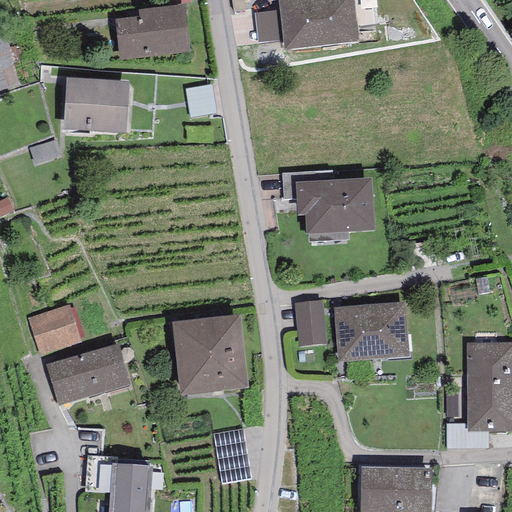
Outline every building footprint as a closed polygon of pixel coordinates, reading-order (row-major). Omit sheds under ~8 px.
[(284,50),(359,41),(353,0),(277,0),(279,11),(283,40),(284,50)] [(190,52),(185,4),(137,10),(138,16),(114,19),(118,60),(190,52)] [(258,43),(283,40),(279,11),(254,14),(258,43)] [(4,24),(0,25),(0,89),(18,84),(13,65),(27,61),(24,46),(11,48),(4,24)] [(128,82),(66,78),(63,129),(125,133),(128,82)] [(211,85),(184,90),(190,118),(217,113),(211,85)] [(56,140),(29,148),(34,165),(60,157),(56,140)] [(314,181),(314,172),(283,173),(284,199),(295,198),(294,182),(314,181)] [(314,181),(294,182),(295,198),(297,216),(304,215),(305,235),(375,231),(372,178),(314,181)] [(7,198),(0,201),(0,217),(0,218),(13,212),(7,198)] [(322,301),(295,303),(298,346),(325,344),(322,301)] [(334,309),(338,362),(409,356),(404,303),(334,309)] [(70,306),(27,319),(38,354),(81,341),(70,306)] [(240,315),(172,322),(180,396),(248,388),(240,315)] [(511,342),(466,343),(467,424),(467,431),(488,431),(511,430),(511,342)] [(117,345),(46,365),(58,406),(128,386),(117,345)] [(467,424),(446,424),(446,449),(488,448),(488,431),(467,431),(467,424)] [(148,511),(152,467),(112,464),(108,511),(148,511)] [(430,511),(432,469),(361,467),(359,511),(430,511)]
